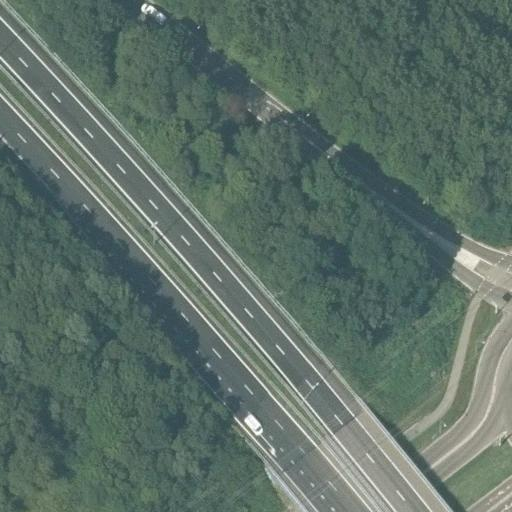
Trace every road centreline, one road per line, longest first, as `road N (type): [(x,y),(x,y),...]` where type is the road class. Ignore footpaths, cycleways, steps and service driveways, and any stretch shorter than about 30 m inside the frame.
road 1 (trunk): [(412,511),(0,37)]
road 2 (trunk): [(0,114),(352,511)]
road 3 (trunk): [(408,229),(119,0)]
road 4 (primary): [(511,323),(489,356),(476,414),(423,472)]
road 5 (trunk): [(511,306),(408,229)]
